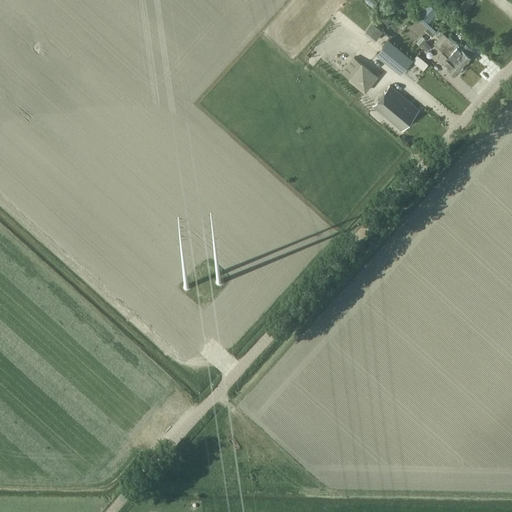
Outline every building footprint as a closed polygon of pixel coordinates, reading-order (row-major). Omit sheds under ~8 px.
[(419,12),(425,19),(435,8),(428,2),(419,12)] [(380,43),(388,35),(373,21),(365,29),(380,43)] [(448,56),(447,57),(442,63),(454,74),(460,68),(461,69),(472,56),(471,56),(475,51),(466,43),(462,47),(458,44),(457,45),(443,32),(434,43),(448,56)] [(401,73),(413,59),(389,38),(377,52),(401,73)] [(413,61),(423,69),(428,64),(417,55),(413,61)] [(362,63),(355,57),(342,72),(350,78),(350,79),(365,91),(378,76),(363,63),(362,63)] [(402,128),(419,109),(390,83),(373,103),(402,128)]
